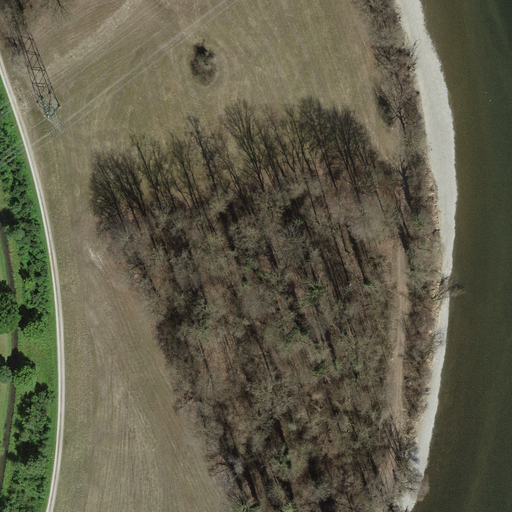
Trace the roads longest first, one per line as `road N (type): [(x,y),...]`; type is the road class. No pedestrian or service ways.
road 1 (track): [(361,0),(403,141),(412,269),(402,399),(379,511)]
road 2 (track): [(0,56),(49,226),(58,290),(61,429),(50,511)]
